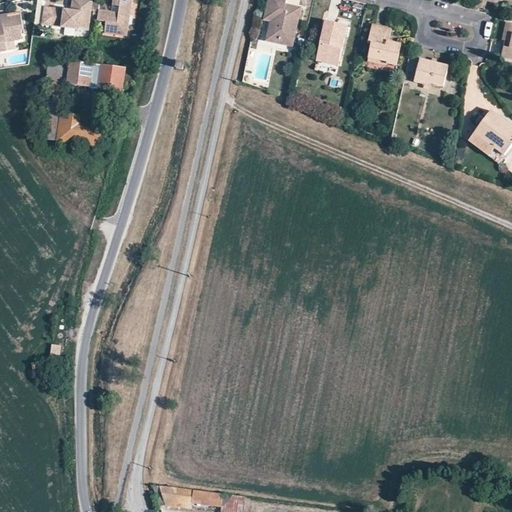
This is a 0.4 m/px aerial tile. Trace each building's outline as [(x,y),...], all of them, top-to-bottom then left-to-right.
[(91,5),(91,1),(74,0),(71,0),(70,7),(73,8),(73,11),(70,10),(63,10),(62,28),(80,29),(80,27),(90,27),(91,10),(93,10),(93,13),(97,13),(98,6),(91,5)] [(126,39),(130,0),(108,0),(109,2),(112,2),(112,8),(118,9),(117,16),(97,13),(95,23),(104,24),(103,36),(126,39)] [(284,12),(285,6),(286,0),(268,0),(263,22),(270,23),(277,24),(275,35),(282,46),(293,49),(301,10),(289,7),(287,13),(284,12)] [(43,8),(42,27),(52,27),(53,9),(43,8)] [(62,28),(63,10),(53,9),(52,27),(62,28)] [(0,45),(23,41),(21,31),(23,31),(21,17),(7,19),(0,20),(0,45)] [(326,22),(317,62),(338,67),(347,27),(326,22)] [(277,24),(270,23),(265,43),(282,46),(275,35),(277,24)] [(511,43),(511,38),(511,24),(507,23),(503,41),(511,43)] [(369,44),(372,45),(369,59),(387,64),(387,65),(397,67),(402,45),(389,42),(392,30),(373,26),(369,44)] [(511,38),(511,43),(510,50),(504,49),(503,58),(511,59),(511,38)] [(65,86),(91,90),(123,93),(126,68),(48,59),(38,138),(57,140),(65,86)] [(421,60),(415,83),(431,87),(432,84),(444,87),(449,67),(421,60)] [(176,70),(184,71),(186,63),(178,62),(176,70)] [(100,148),(104,121),(87,117),(91,90),(65,86),(57,140),(57,143),(100,148)] [(511,126),(492,112),(485,121),(481,126),(475,134),(504,157),(511,146),(511,126)] [(485,121),(481,117),(477,123),(481,126),(485,121)] [(100,148),(114,150),(118,123),(104,121),(100,148)] [(504,157),(475,134),(469,142),(498,165),(504,157)] [(51,345),(51,354),(60,355),(61,345),(51,345)] [(43,364),(31,366),(33,374),(44,373),(43,364)] [(176,508),(190,510),(190,505),(220,508),(222,495),(153,487),(159,506),(176,508)] [(242,511),(244,498),(222,495),(220,508),(219,511),(242,511)]
